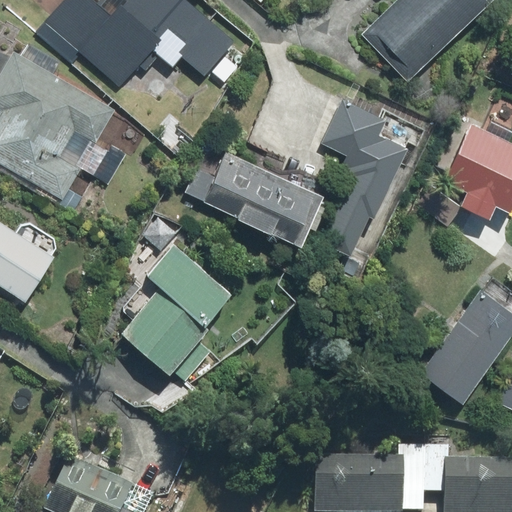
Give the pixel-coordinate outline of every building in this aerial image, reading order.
[(148,48),(156,37),(119,8),(114,4),(108,12),(92,0),(60,0),(41,25),(118,86),(148,48)] [(125,0),(119,8),(156,37),(148,48),(171,65),(177,58),(201,77),(231,40),(180,0),(125,0)] [(486,0),(393,0),(358,33),(401,80),(486,0)] [(112,109),(49,72),(57,60),(28,43),(20,56),(10,50),(0,67),(0,165),(75,210),(84,196),(68,187),(79,169),(104,184),(122,153),(95,137),(112,109)] [(380,117),(340,99),(320,143),(344,154),(338,168),(347,172),(315,242),(345,256),(363,218),(366,219),(399,148),(371,135),(380,117)] [(511,143),(464,122),(436,182),(504,213),(511,194),(511,143)] [(315,192),(221,149),(209,175),(192,168),(180,194),(295,246),(303,227),(308,229),(319,205),(311,201),(315,192)] [(11,231),(0,224),(0,285),(21,299),(56,241),(19,218),(11,231)] [(198,325),(225,292),(166,243),(160,251),(140,274),(145,278),(116,312),(129,323),(118,336),(165,375),(203,329),(198,325)] [(457,404),(511,325),(511,294),(484,274),(414,374),(457,404)] [(511,361),(511,362),(492,402),(511,411),(511,361)] [(398,444),(396,465),(313,458),(308,511),(420,511),(422,493),(439,495),(437,511),(511,511),(511,464),(445,459),(446,448),(398,444)] [(137,511),(145,497),(66,461),(42,511),(137,511)]
